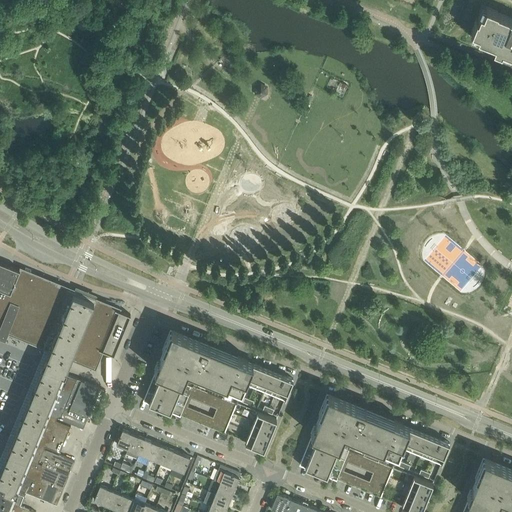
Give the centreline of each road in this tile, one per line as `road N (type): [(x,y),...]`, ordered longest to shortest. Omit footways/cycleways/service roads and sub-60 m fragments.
road 1 (residential): [(150,306),(511,455)]
road 2 (tertiary): [(511,435),(215,316)]
road 3 (tertiary): [(158,289),(0,205)]
road 4 (tertiary): [(0,222),(154,298)]
road 5 (residential): [(271,470),(112,406)]
